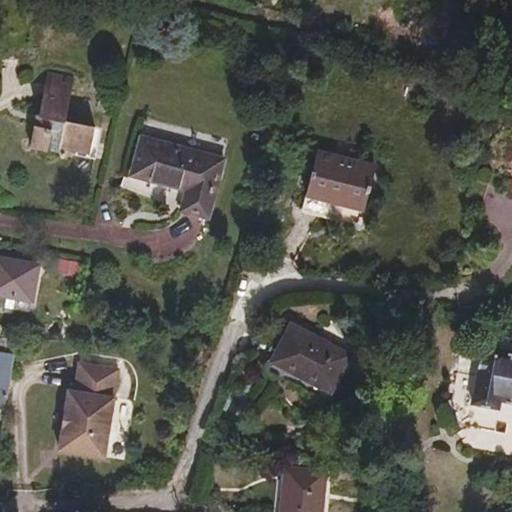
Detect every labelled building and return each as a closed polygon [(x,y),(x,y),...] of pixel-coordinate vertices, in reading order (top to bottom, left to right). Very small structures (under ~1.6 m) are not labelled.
[(339,58),(333,78),(346,82),(353,62),(339,58)] [(48,73),(34,149),(47,151),(53,121),(65,123),(66,123),(75,79),(48,73)] [(53,121),(47,151),(60,153),(60,150),(65,123),(53,121)] [(95,128),(66,123),(65,123),(60,150),(91,155),(95,128)] [(143,138),(132,176),(187,191),(182,211),(208,219),(224,160),(143,138)] [(318,153),(302,211),(362,225),(376,168),(318,153)] [(38,266),(0,259),(0,296),(32,302),(38,266)] [(291,324),(272,361),(331,393),(350,356),(291,324)] [(0,339),(0,399),(7,400),(16,340),(0,339)] [(511,353),(491,350),(479,403),(507,409),(509,401),(511,401),(511,353)] [(331,393),(272,361),(268,371),(327,402),(331,393)] [(68,392),(58,450),(104,457),(117,371),(78,366),(74,393),(68,392)] [(375,420),(373,400),(360,395),(354,412),(375,420)] [(286,469),(282,511),(321,511),(324,473),(286,469)]
